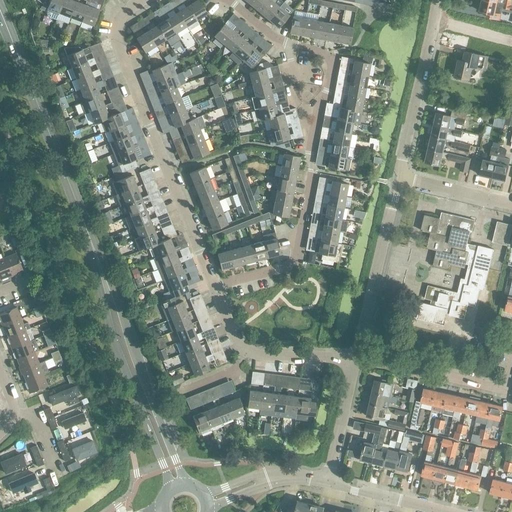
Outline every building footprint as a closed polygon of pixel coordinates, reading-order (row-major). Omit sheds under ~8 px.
[(56,20),(59,13),(63,0),(50,0),(47,8),(48,9),(47,10),(47,13),(47,14),(48,16),(50,17),(56,20)] [(63,0),(59,13),(70,17),(76,1),(78,2),(78,0),(73,0),(74,0),(72,0),(63,0)] [(70,17),(81,21),(87,5),(89,6),(91,0),(86,0),(85,4),(78,2),(76,1),(70,17)] [(87,5),(81,21),(93,25),(99,10),(100,11),(104,0),(99,0),(96,9),(89,6),(87,5)] [(175,13),(169,17),(167,18),(176,32),(186,26),(178,12),(179,11),(172,0),(168,2),(175,13)] [(181,0),(186,7),(179,11),(178,12),(186,26),(189,30),(199,24),(197,20),(188,6),(189,4),(186,0),(181,0)] [(195,0),(196,1),(189,4),(188,6),(197,20),(207,13),(198,0),(195,0)] [(253,0),(250,4),(260,12),(269,0),(253,0)] [(269,0),(260,12),(269,20),(279,7),(271,0),(269,0)] [(319,11),(320,5),(321,0),(318,0),(308,0),(307,9),(319,11)] [(511,5),(488,0),(482,0),(481,5),(479,4),(478,9),(480,9),(480,11),(488,13),(487,17),(499,20),(502,9),(502,8),(511,10),(511,5)] [(165,20),(159,24),(157,25),(166,39),(176,32),(167,18),(169,17),(162,6),(158,9),(165,20)] [(278,28),(281,25),(289,15),(279,7),(269,20),(278,28)] [(155,26),(149,30),(147,31),(156,45),(166,39),(157,25),(159,24),(152,13),(148,15),(155,26)] [(290,33),(302,35),(305,19),(293,16),(289,15),(281,25),(291,29),(290,33)] [(147,31),(149,30),(142,19),(138,21),(145,32),(136,38),(145,52),(156,45),(147,31)] [(302,35),(314,37),(317,21),(305,19),(302,35)] [(214,36),(224,44),(234,31),(236,32),(244,23),(241,20),(233,29),(225,23),(214,36)] [(314,37),(326,40),(329,23),(317,21),(314,37)] [(220,28),(213,22),(208,29),(214,35),(220,28)] [(326,40),(337,42),(341,25),(329,23),(326,40)] [(341,25),(337,42),(350,44),(353,28),(341,25)] [(224,44),(233,52),(244,39),(245,40),(254,30),(250,27),(242,37),(236,32),(234,31),(224,44)] [(233,52),(242,59),(253,47),(254,48),(263,38),(259,35),(251,45),(245,40),(244,39),(233,52)] [(64,48),(71,67),(87,61),(87,60),(85,55),(102,48),(100,42),(89,47),(82,49),(80,50),(79,47),(64,48)] [(253,47),(242,59),(252,67),(262,55),(263,56),(272,46),(268,43),(260,53),(254,48),(253,47)] [(459,60),(455,76),(469,79),(472,67),(485,70),(488,57),(466,52),(463,61),(459,60)] [(71,67),(76,78),(91,72),(89,66),(107,59),(104,53),(87,60),(87,61),(71,67)] [(353,64),(352,71),(352,73),(368,76),(370,64),(354,61),(355,59),(341,57),(340,61),(353,64)] [(153,73),(156,80),(156,82),(172,75),(167,64),(152,70),(152,68),(139,73),(141,78),(153,73)] [(76,78),(80,89),(96,83),(93,77),(111,70),(109,65),(91,72),(76,78)] [(249,73),(252,85),(268,80),(269,82),(281,79),(280,75),(268,78),(265,68),(262,69),(258,70),(255,71),(249,73)] [(351,75),(350,83),(349,85),(366,88),(368,76),(352,73),(352,71),(339,68),(338,73),(351,75)] [(61,80),(58,73),(49,76),(52,84),(61,80)] [(157,84),(160,91),(161,93),(176,87),(180,85),(176,74),(172,75),(156,82),(156,80),(143,84),(145,89),(157,84)] [(80,89),(85,100),(100,94),(98,88),(116,81),(113,76),(96,83),(80,89)] [(252,85),(255,96),(272,92),(272,94),(285,91),(283,86),(271,90),(269,82),(268,80),(252,85)] [(349,87),(348,94),(347,97),(364,99),(366,88),(349,85),(350,83),(337,80),(336,85),(349,87)] [(64,96),(60,85),(53,88),(57,99),(64,96)] [(85,100),(89,111),(105,105),(102,99),(120,92),(118,87),(100,94),(85,100)] [(162,95),(164,102),(165,104),(181,98),(176,87),(161,93),(160,91),(148,96),(150,100),(162,95)] [(252,97),(255,109),(275,104),(275,106),(288,102),(286,98),(274,101),(272,94),(272,92),(255,96),(252,97)] [(347,99),(345,108),(345,109),(361,112),(364,99),(347,97),(348,94),(335,92),(334,97),(347,99)] [(89,111),(94,123),(120,112),(109,116),(107,111),(124,104),(122,98),(105,105),(89,111)] [(166,106),(169,113),(170,115),(185,109),(181,98),(165,104),(164,102),(152,107),(154,111),(166,106)] [(338,110),(337,117),(337,119),(353,122),(355,111),(361,112),(345,109),(345,108),(339,107),(340,105),(327,103),(326,108),(338,110)] [(258,121),(261,120),(284,114),(284,116),(297,113),(296,108),(277,113),(275,106),(275,104),(255,109),(258,121)] [(171,117),(173,124),(174,126),(190,120),(185,109),(170,115),(169,113),(157,118),(158,122),(171,117)] [(437,113),(434,124),(449,128),(450,121),(456,122),(456,123),(464,125),(467,113),(453,109),(451,116),(437,113)] [(105,132),(109,130),(125,124),(125,126),(137,121),(136,116),(124,121),(120,112),(94,123),(101,121),(105,132)] [(267,118),(271,130),(287,125),(287,128),(300,124),(299,120),(286,123),(284,116),(284,114),(261,120),(267,118)] [(336,122),(335,129),(335,131),(351,134),(353,122),(337,119),(337,117),(324,115),(323,119),(336,122)] [(181,126),(184,133),(185,135),(200,129),(195,118),(190,120),(174,126),(173,124),(161,129),(163,134),(181,126)] [(503,128),(505,120),(495,118),(493,126),(503,128)] [(109,130),(113,141),(129,135),(130,137),(142,132),(140,128),(128,132),(125,126),(125,124),(109,130)] [(431,136),(446,139),(454,141),(456,136),(461,137),(463,131),(449,128),(434,124),(431,136)] [(287,125),(271,130),(274,142),(281,140),(283,146),(291,145),(289,138),(290,138),(290,139),(303,136),(302,131),(289,135),(287,128),(287,125)] [(334,134),(333,141),(332,143),(349,146),(351,134),(335,131),(335,129),(322,127),(321,131),(334,134)] [(485,127),(482,138),(489,140),(491,128),(485,127)] [(185,138),(188,145),(189,147),(204,140),(200,129),(185,135),(184,133),(172,138),(173,143),(185,138)] [(110,142),(114,154),(134,146),(134,148),(146,143),(145,139),(133,144),(130,137),(129,135),(113,141),(110,142)] [(454,141),(446,139),(431,136),(428,149),(443,152),(445,145),(459,149),(458,150),(468,152),(470,145),(454,142),(454,141)] [(379,152),(379,140),(378,140),(370,138),(369,143),(374,144),(372,151),(379,152)] [(332,145),(330,153),(330,154),(350,158),(352,159),(354,147),(349,146),(332,143),(333,141),(320,139),(319,143),(332,145)] [(189,147),(188,145),(176,149),(178,154),(190,149),(194,158),(209,152),(204,140),(189,147)] [(134,146),(114,154),(119,165),(123,164),(134,159),(138,158),(138,159),(151,154),(149,150),(137,155),(134,148),(134,146)] [(480,175),(493,178),(499,148),(492,147),(490,155),(495,156),(493,162),(483,159),(480,175)] [(506,150),(499,148),(493,178),(497,179),(498,181),(503,182),(504,180),(505,181),(509,165),(510,159),(504,158),(506,150)] [(443,152),(428,149),(425,162),(440,165),(442,158),(462,163),(460,170),(468,172),(471,159),(443,152)] [(330,154),(330,153),(318,150),(317,155),(330,157),(328,167),(348,171),(350,158),(330,154)] [(283,153),(281,166),(298,169),(300,157),(283,153)] [(242,167),(237,154),(233,156),(237,168),(242,167)] [(233,170),(229,157),(224,159),(229,171),(233,170)] [(119,165),(111,168),(114,176),(137,167),(134,159),(123,164),(119,165)] [(281,166),(279,178),(295,181),(298,169),(281,166)] [(189,173),(194,185),(210,178),(205,167),(189,173)] [(237,168),(241,179),(246,177),(242,167),(237,168)] [(152,174),(150,168),(139,172),(141,178),(152,174)] [(229,171),(233,182),(237,180),(233,170),(229,171)] [(116,195),(122,193),(137,187),(132,175),(112,183),(116,195)] [(241,179),(245,190),(250,188),(246,177),(241,179)] [(331,184),(330,191),(329,193),(346,196),(348,184),(332,181),(332,179),(319,177),(318,181),(331,184)] [(194,185),(199,196),(214,189),(210,178),(194,185)] [(279,178),(277,189),(293,192),(295,181),(279,178)] [(154,179),(143,184),(146,189),(157,185),(154,179)] [(233,182),(237,193),(241,191),(237,180),(233,182)] [(121,206),(126,204),(142,198),(141,197),(137,187),(122,193),(116,195),(121,206)] [(245,190),(249,202),(254,200),(250,188),(245,190)] [(329,195),(327,203),(327,205),(343,208),(346,196),(329,193),(330,191),(317,188),(316,193),(329,195)] [(199,196),(203,207),(218,201),(214,189),(199,196)] [(277,189),(275,201),(291,204),(293,192),(277,189)] [(159,190),(141,197),(142,198),(126,204),(130,215),(146,209),(144,203),(150,200),(161,196),(159,190)] [(237,193),(241,205),(246,203),(241,191),(237,193)] [(203,207),(207,218),(223,212),(229,209),(225,198),(218,201),(203,207)] [(254,200),(249,202),(254,214),(258,212),(254,200)] [(327,207),(325,214),(325,216),(341,220),(343,208),(327,205),(327,203),(315,200),(314,205),(327,207)] [(130,215),(135,226),(150,220),(148,214),(166,207),(163,201),(146,209),(130,215)] [(291,204),(275,201),(272,213),(289,217),(291,204)] [(246,203),(241,205),(245,216),(250,215),(246,203)] [(366,213),(354,210),(353,217),(363,219),(366,213)] [(223,212),(207,218),(212,230),(228,223),(223,212)] [(268,212),(257,216),(258,221),(270,216),(268,212)] [(324,219),(323,226),(323,228),(339,231),(341,220),(325,216),(325,214),(312,212),(312,217),(324,219)] [(135,226),(139,237),(155,231),(152,225),(170,218),(168,213),(150,220),(135,226)] [(458,293),(433,287),(428,286),(425,298),(433,300),(432,305),(421,302),(417,318),(444,325),(448,311),(450,312),(449,315),(464,318),(468,304),(476,306),(480,288),(484,289),(494,249),(478,245),(478,246),(467,244),(470,231),(472,232),(475,220),(446,213),(444,219),(425,214),(421,230),(431,232),(427,247),(437,250),(433,265),(449,269),(450,264),(465,268),(466,264),(469,265),(465,280),(461,279),(458,293)] [(257,216),(244,222),(246,226),(258,221),(257,216)] [(511,224),(497,221),(492,242),(508,246),(511,228),(511,224)] [(244,222),(234,225),(236,230),(246,226),(244,222)] [(161,228),(163,234),(174,229),(172,224),(161,228)] [(322,231),(321,238),(320,240),(337,243),(339,231),(323,228),(323,226),(310,224),(309,228),(322,231)] [(234,225),(223,230),(225,235),(236,230),(234,225)] [(225,235),(223,230),(212,235),(213,239),(225,235)] [(140,251),(144,249),(170,238),(159,242),(155,231),(139,237),(135,239),(140,251)] [(263,235),(264,241),(268,257),(281,254),(275,232),(263,235)] [(320,240),(321,238),(308,236),(307,240),(320,243),(318,252),(322,253),(321,259),(338,262),(341,244),(337,243),(320,240)] [(150,246),(155,257),(175,250),(175,251),(188,246),(186,242),(174,247),(170,238),(144,249),(150,246)] [(264,241),(253,244),(257,260),(268,257),(264,241)] [(253,244),(241,247),(245,263),(257,260),(253,244)] [(241,247),(229,250),(234,266),(245,263),(241,247)] [(154,258),(158,269),(179,261),(180,263),(192,258),(190,253),(178,258),(175,251),(175,250),(155,257),(154,258)] [(234,266),(229,250),(217,254),(222,270),(234,266)] [(308,263),(314,264),(316,253),(310,251),(308,263)] [(16,253),(5,258),(12,275),(23,271),(16,253)] [(5,258),(0,259),(0,278),(0,280),(12,275),(5,258)] [(164,279),(184,272),(184,274),(196,269),(195,264),(183,269),(180,263),(179,261),(158,269),(162,280),(164,279)] [(169,291),(171,298),(177,296),(177,295),(188,291),(186,284),(188,284),(188,285),(201,280),(199,276),(187,281),(184,274),(184,272),(164,279),(169,291)] [(200,294),(189,298),(191,304),(202,299),(200,294)] [(168,321),(187,313),(182,301),(180,302),(177,296),(171,298),(166,300),(168,306),(163,309),(168,321)] [(193,309),(196,315),(207,311),(205,305),(193,309)] [(0,313),(0,316),(4,326),(21,319),(17,307),(0,313)] [(172,331),(176,330),(192,323),(187,313),(168,321),(172,331)] [(198,321),(200,326),(211,322),(209,316),(198,321)] [(4,326),(6,332),(8,337),(26,330),(25,329),(30,328),(28,323),(23,325),(21,319),(4,326)] [(176,330),(180,341),(196,334),(192,323),(176,330)] [(180,341),(185,352),(200,346),(198,340),(216,333),(214,327),(196,334),(180,341)] [(13,348),(30,341),(27,334),(33,332),(31,328),(26,330),(8,337),(8,338),(7,339),(9,344),(11,344),(13,348)] [(159,349),(167,347),(163,337),(156,339),(159,349)] [(207,343),(209,349),(220,344),(218,339),(207,343)] [(32,346),(30,341),(13,348),(14,352),(13,354),(15,358),(17,358),(17,359),(34,352),(39,350),(37,344),(32,346)] [(185,352),(189,363),(205,357),(200,346),(185,352)] [(205,357),(189,363),(194,375),(210,369),(207,362),(225,355),(222,350),(205,357)] [(17,359),(21,370),(39,363),(34,352),(17,359)] [(21,370),(26,381),(43,374),(39,363),(21,370)] [(43,374),(26,381),(30,393),(48,386),(43,374)] [(375,380),(372,392),(391,397),(392,397),(394,385),(388,383),(386,383),(385,381),(383,380),(381,382),(375,380)] [(219,385),(223,396),(229,394),(225,383),(219,385)] [(69,405),(79,401),(77,395),(80,394),(77,385),(48,396),(52,405),(67,399),(69,405)] [(272,410),(284,411),(286,395),(279,394),(280,387),(275,386),(274,393),(272,410)] [(218,398),(213,387),(208,389),(212,400),(218,398)] [(409,388),(407,396),(403,395),(402,399),(413,402),(416,390),(409,388)] [(421,402),(432,405),(435,391),(424,388),(421,402)] [(247,407),(259,408),(261,392),(249,390),(247,407)] [(432,405),(443,407),(447,393),(435,391),(432,405)] [(197,394),(201,405),(207,403),(202,392),(197,394)] [(259,408),(272,410),(274,393),(261,392),(259,408)] [(391,397),(372,392),(369,404),(383,407),(388,408),(389,408),(390,402),(391,397)] [(442,414),(453,417),(458,396),(447,393),(443,407),(442,414)] [(284,411),(295,413),(297,396),(286,395),(284,411)] [(186,398),(190,409),(196,407),(191,396),(186,398)] [(310,398),(297,396),(295,413),(315,415),(316,401),(310,400),(310,398)] [(461,411),(466,412),(469,398),(458,396),(453,417),(453,419),(459,420),(461,411)] [(238,398),(226,402),(233,418),(234,417),(234,418),(236,419),(237,419),(239,419),(241,418),(242,417),(243,416),(244,415),(244,414),(244,413),(238,398)] [(466,412),(477,415),(480,401),(480,399),(475,398),(475,400),(469,398),(466,412)] [(477,415),(488,417),(491,403),(480,401),(477,415)] [(226,402),(215,407),(221,422),(233,418),(226,402)] [(491,403),(488,417),(485,430),(491,432),(493,425),(498,426),(503,406),(491,403)] [(388,408),(383,407),(369,404),(367,416),(385,420),(388,408)] [(215,407),(204,411),(210,427),(221,422),(215,407)] [(404,415),(402,422),(390,420),(388,427),(405,430),(409,412),(396,409),(395,413),(404,415)] [(211,429),(210,427),(204,411),(192,416),(199,431),(201,431),(202,433),(211,429)] [(83,412),(62,421),(65,429),(87,420),(83,412)] [(415,429),(416,423),(418,414),(419,413),(414,412),(412,422),(411,428),(415,429)] [(418,414),(416,423),(415,429),(418,430),(420,424),(421,424),(423,415),(418,414)] [(365,431),(380,434),(381,427),(366,424),(365,431)] [(460,440),(461,434),(463,426),(458,424),(456,433),(455,433),(454,438),(460,440)] [(372,463),(384,466),(387,453),(381,452),(385,439),(387,428),(381,427),(380,434),(379,436),(372,463)] [(405,433),(404,437),(410,438),(410,440),(416,442),(418,433),(406,431),(406,433),(405,433)] [(360,460),(372,463),(379,436),(374,435),(372,444),(365,443),(360,460)] [(426,436),(423,450),(433,452),(436,438),(426,436)] [(402,443),(396,469),(408,472),(412,453),(407,451),(410,440),(410,438),(404,437),(403,443),(402,443)] [(443,439),(443,440),(442,446),(448,448),(446,455),(451,457),(452,449),(454,442),(454,441),(443,439)] [(77,461),(98,452),(93,440),(72,449),(77,461)] [(384,466),(396,469),(402,443),(396,442),(394,451),(388,450),(387,453),(384,466)] [(455,458),(459,443),(454,442),(452,449),(451,457),(455,458)] [(470,473),(467,487),(478,490),(481,476),(475,475),(478,463),(477,463),(481,448),(477,447),(475,454),(473,462),(470,473)] [(21,453),(0,462),(5,474),(26,465),(21,453)] [(422,476),(433,479),(437,465),(431,463),(432,456),(427,455),(422,476)] [(456,484),(467,487),(470,473),(465,472),(467,461),(462,459),(459,470),(456,484)] [(433,479),(444,481),(448,468),(437,465),(433,479)] [(454,486),(455,484),(456,484),(459,470),(448,468),(444,481),(450,483),(449,485),(454,486)] [(40,487),(35,476),(9,486),(14,498),(25,493),(26,496),(31,494),(30,491),(40,487)] [(490,493),(502,496),(505,482),(494,479),(490,493)] [(502,496),(511,498),(511,483),(505,482),(502,496)] [(309,511),(311,505),(298,501),(298,502),(297,504),(289,504),(286,511),(309,511)]
